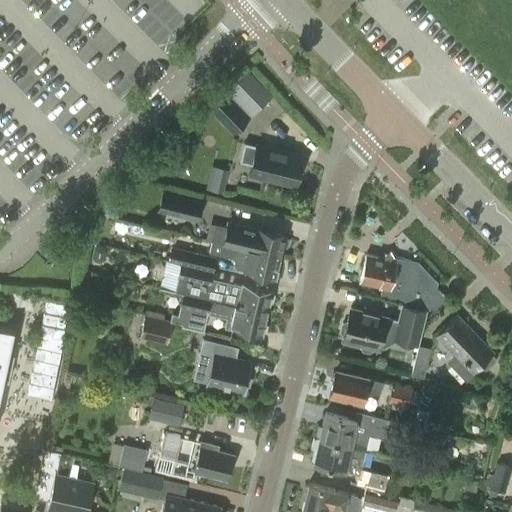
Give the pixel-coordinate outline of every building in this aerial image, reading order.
[(234,99),(254,80),(247,72),(227,92),(228,93),(234,99)] [(228,93),(212,109),(234,131),(250,116),(234,99),(228,93)] [(302,161),(302,159),(286,155),(287,152),(258,145),(258,146),(245,143),(240,162),(266,169),(264,176),(296,184),(297,181),(300,179),(304,163),(302,161)] [(208,164),(206,186),(222,188),(224,166),(208,164)] [(163,192),(159,211),(199,221),(204,203),(163,192)] [(87,241),(94,243),(100,216),(93,214),(87,241)] [(215,229),(212,240),(281,256),(284,246),(288,245),(289,239),(286,237),(286,234),(257,228),(255,240),(227,233),(228,232),(215,229)] [(276,277),(281,256),(212,240),(210,251),(233,256),(232,259),(249,263),(248,271),(276,277)] [(105,247),(99,245),(95,248),(93,257),(95,262),(101,263),(105,260),(107,251),(105,247)] [(169,260),(209,270),(209,269),(213,270),(215,270),(218,258),(172,247),(169,260)] [(360,281),(383,286),(381,296),(432,309),(445,298),(438,289),(434,288),(434,286),(409,260),(384,254),(380,256),(367,253),(360,281)] [(165,259),(159,287),(184,293),(198,296),(202,279),(211,281),(213,270),(209,269),(209,270),(169,260),(165,259)] [(91,272),(87,291),(97,294),(101,274),(91,272)] [(223,302),(268,312),(273,291),(231,281),(228,282),(227,283),(225,292),(223,302)] [(33,294),(8,291),(7,307),(31,310),(33,294)] [(268,312),(223,302),(198,296),(184,293),(179,315),(172,313),(171,320),(183,323),(183,324),(183,327),(204,332),(209,313),(228,317),(226,325),(263,334),(268,312)] [(69,303),(46,299),(27,392),(50,397),(69,303)] [(343,339),(362,343),(361,347),(363,350),(370,352),(373,350),(374,346),(379,347),(382,334),(395,337),(395,339),(419,345),(428,311),(403,305),(400,320),(387,317),(387,316),(351,307),(348,322),(343,323),(341,332),(344,335),(343,339)] [(183,323),(171,320),(170,321),(146,315),(141,338),(168,344),(174,322),(183,324),(183,323)] [(436,335),(455,354),(448,362),(465,380),(481,364),(487,369),(497,359),(492,354),(493,352),(457,315),(436,335)] [(21,322),(0,319),(0,416),(9,376),(15,377),(21,350),(15,349),(21,322)] [(203,346),(199,361),(195,378),(209,381),(206,394),(223,398),(226,385),(244,389),(244,387),(248,385),(251,382),(250,377),(247,375),(250,362),(231,358),(233,353),(203,346)] [(432,349),(419,346),(412,374),(424,378),(432,349)] [(380,394),(383,381),(336,370),(330,397),(363,404),(366,391),(380,394)] [(413,387),(393,383),(389,403),(409,407),(413,387)] [(148,393),(143,414),(176,422),(181,401),(148,393)] [(219,414),(189,407),(181,440),(180,440),(174,466),(229,480),(235,453),(218,450),(220,444),(212,443),(219,414)] [(326,412),(320,438),(367,449),(371,434),(396,439),(400,422),(356,411),(354,419),(326,412)] [(314,464),(345,471),(359,474),(357,484),(367,486),(385,491),(389,475),(362,468),(367,449),(320,438),(314,439),(313,447),(317,450),(314,464)] [(120,465),(124,466),(154,473),(158,454),(148,451),(148,449),(125,444),(120,465)] [(56,511),(87,511),(94,482),(57,473),(62,452),(45,448),(34,496),(50,500),(48,510),(56,511)] [(511,472),(511,465),(497,461),(490,487),(492,487),(490,493),(497,495),(498,490),(506,492),(511,472)] [(101,474),(104,478),(112,480),(115,469),(103,466),(101,474)] [(154,473),(124,466),(119,489),(139,494),(159,499),(164,476),(154,473)] [(464,489),(475,492),(478,481),(467,479),(464,489)] [(309,483),(302,511),(351,511),(352,509),(356,495),(348,493),(333,489),(309,483)] [(364,498),(362,506),(371,509),(384,511),(395,511),(396,511),(398,504),(402,505),(413,508),(415,499),(385,492),(385,491),(367,486),(364,498)] [(221,511),(223,506),(167,493),(162,511),(221,511)] [(445,511),(447,507),(416,500),(414,509),(424,511),(445,511)]
